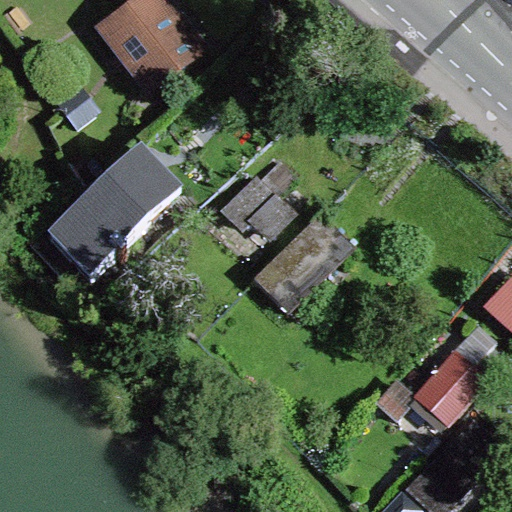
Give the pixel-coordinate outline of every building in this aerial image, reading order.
[(166,0),(143,0),(103,32),(152,93),(206,50),(166,0)] [(97,118),(79,94),(62,108),(80,131),(97,118)] [(142,155),(50,243),(91,286),(118,260),(122,264),(128,259),(124,254),(182,197),(142,155)] [(268,212),(278,202),(260,184),(250,194),(268,212)] [(247,191),(226,214),(246,234),(257,223),(273,239),(294,217),(278,202),(268,212),(250,194),(247,191)] [(357,251),(323,216),(269,268),(303,303),(357,251)] [(303,303),(269,268),(254,284),(288,318),(303,303)] [(511,284),(483,320),(511,343),(511,284)] [(468,344),(417,403),(450,432),(502,373),(468,344)] [(472,425),(429,472),(462,503),(505,454),(472,425)] [(453,511),(462,503),(429,472),(407,495),(425,511),(453,511)]
